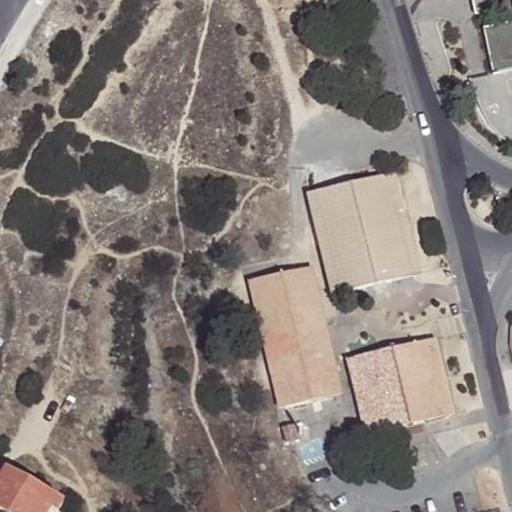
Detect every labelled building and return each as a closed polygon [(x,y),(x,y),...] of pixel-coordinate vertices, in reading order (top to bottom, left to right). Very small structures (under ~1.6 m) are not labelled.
[(485,9),(511,3),(511,0),(459,0),(466,32),(489,27),(485,9)] [(511,11),(510,12),(511,21),(511,40),(481,47),(489,91),(511,88),(511,11)] [(411,268),(389,174),(312,195),(333,277),(329,278),(332,291),(335,291),(337,297),(413,277),(411,268)] [(299,299),(312,296),(305,269),(254,282),(284,409),(335,397),(329,369),(316,373),(299,299)] [(329,369),(312,296),(299,299),(316,373),(329,369)] [(371,436),(448,418),(430,342),(353,360),(371,436)] [(0,511),(46,511),(45,511),(52,499),(7,472),(0,482),(0,511)] [(52,511),(59,503),(52,499),(45,511),(46,511),(52,511)]
